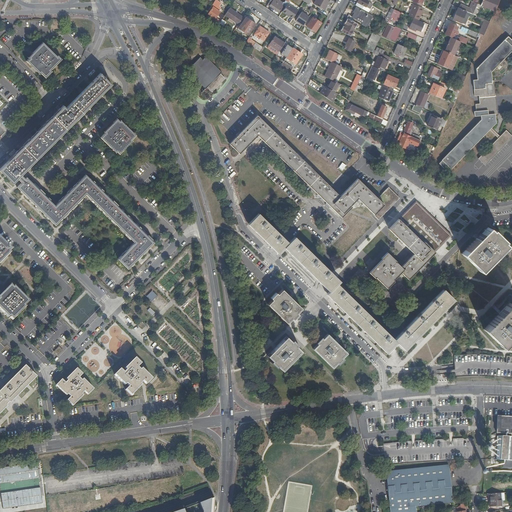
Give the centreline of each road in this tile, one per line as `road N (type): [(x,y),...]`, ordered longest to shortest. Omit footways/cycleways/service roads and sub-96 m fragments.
road 1 (residential): [(243,59),(200,110),(241,222),(268,252)]
road 2 (residential): [(378,156),(447,0)]
road 3 (residential): [(268,252),(384,370)]
road 4 (residential): [(0,195),(113,306)]
road 5 (primary): [(226,383),(202,229)]
road 6 (tertiary): [(56,444),(191,424)]
road 7 (residential): [(260,414),(386,394)]
